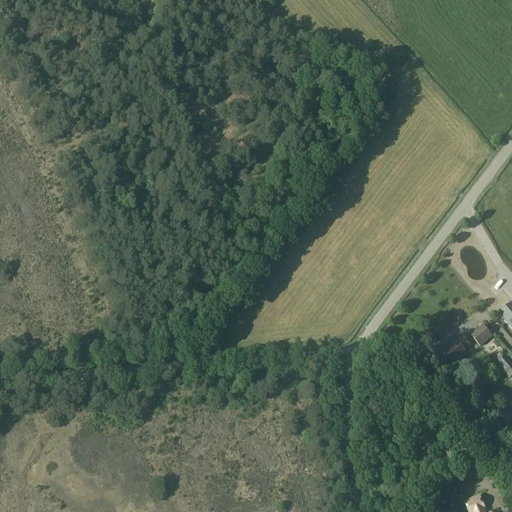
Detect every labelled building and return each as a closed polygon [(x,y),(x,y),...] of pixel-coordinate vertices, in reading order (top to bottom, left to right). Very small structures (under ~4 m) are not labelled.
[(511,303),(511,304),(500,314),(511,327),(511,303)] [(483,326),(471,337),(480,348),(493,337),(483,326)] [(466,351),(471,346),(462,336),(449,347),(450,349),(444,354),(454,365),(468,353),(466,351)] [(511,375),(511,360),(510,361),(503,352),(493,361),(505,374),(506,373),(507,375),(509,377),(510,378),(511,375)] [(509,419),(502,426),(504,429),(511,422),(509,419)] [(511,440),(507,434),(499,439),(509,452),(511,449),(511,440)] [(417,443),(414,444),(419,456),(422,455),(426,464),(439,458),(435,448),(436,448),(431,436),(417,441),(417,443)] [(482,481),(471,485),(473,491),(485,487),(482,481)] [(483,511),(482,510),(485,509),(480,497),(465,503),(468,511),(483,511)]
